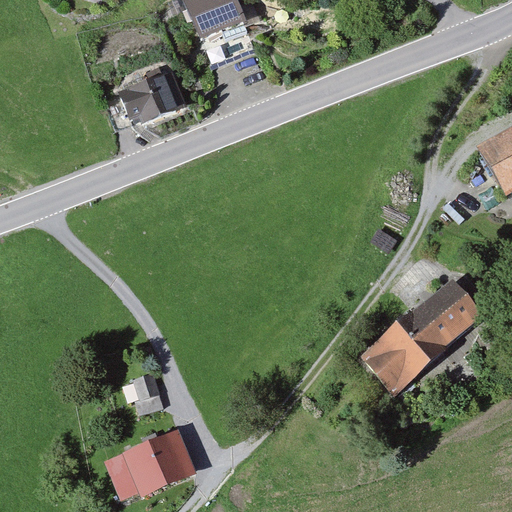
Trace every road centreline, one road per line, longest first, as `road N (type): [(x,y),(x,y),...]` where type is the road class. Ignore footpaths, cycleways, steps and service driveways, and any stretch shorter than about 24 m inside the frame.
road 1 (track): [(185,511),(272,425),(395,263),(421,220),(431,155),(447,118),(484,74),(503,24)]
road 2 (tertiary): [(0,218),(465,40)]
road 3 (track): [(36,206),(136,309),(216,479)]
